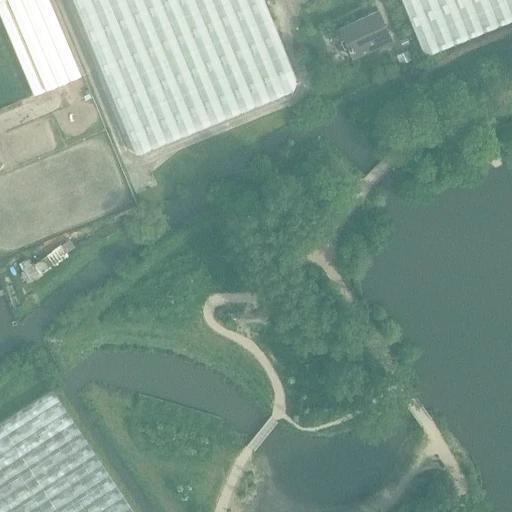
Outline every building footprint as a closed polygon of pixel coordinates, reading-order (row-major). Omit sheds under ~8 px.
[(49,0),(0,0),(0,14),(33,96),(81,76),(49,0)] [(511,0),(69,0),(134,156),(291,92),(296,79),(263,0),(402,0),(425,55),(511,19),(511,0)] [(353,57),(390,40),(377,12),(340,29),(353,57)] [(406,37),(399,40),(402,47),(409,44),(406,37)] [(408,50),(396,55),(400,65),(412,59),(408,50)] [(133,511),(52,390),(0,423),(0,511),(133,511)]
